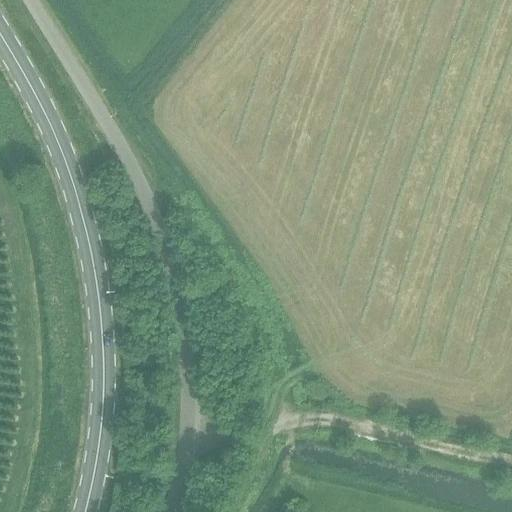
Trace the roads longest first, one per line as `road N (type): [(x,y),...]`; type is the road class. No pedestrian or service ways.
road 1 (unclassified): [(170,511),(189,393),(167,248),(125,155),(33,0)]
road 2 (secondary): [(83,511),(103,424),(98,292),(72,180),(0,39)]
road 3 (track): [(185,428),(313,424),(511,470)]
road 4 (unknown): [(0,506),(16,393),(0,236)]
